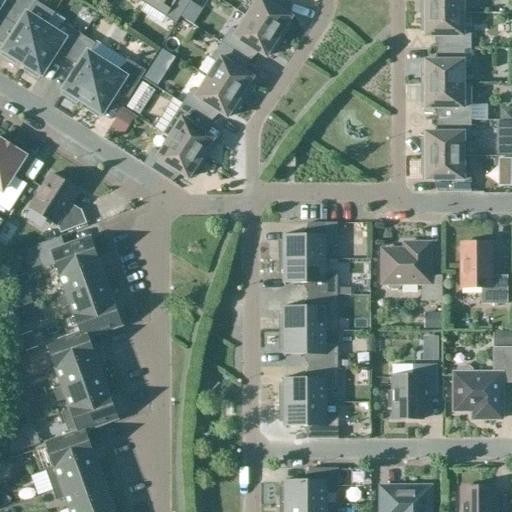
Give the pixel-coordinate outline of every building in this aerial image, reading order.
[(0,0),(0,22),(4,25),(20,0),(0,0)] [(7,46),(1,55),(17,65),(19,61),(22,63),(46,26),(54,13),(37,2),(34,0),(20,0),(4,25),(16,32),(7,46)] [(148,0),(148,1),(167,14),(165,17),(176,24),(191,0),(148,0)] [(247,17),(282,39),(292,24),(289,22),(292,17),(279,9),(285,0),(253,0),(257,2),(247,17)] [(422,0),(422,13),(464,13),(463,0),(422,0)] [(194,26),(204,11),(192,3),(183,18),(194,26)] [(441,36),(441,49),(471,49),(471,30),(464,30),(464,13),(422,13),(422,31),(426,31),(426,36),(441,36)] [(232,27),(221,43),(247,60),(254,49),(266,57),(270,52),(273,54),(282,39),(247,17),(244,21),(238,32),(232,27)] [(68,59),(83,36),(71,28),(70,28),(63,23),(57,32),(46,26),(22,63),(26,65),(23,69),(39,79),(57,51),(68,59)] [(83,102),(107,64),(90,53),(96,44),(83,36),(68,59),(79,66),(62,93),(78,103),(80,100),(83,102)] [(218,63),(208,78),(243,100),(253,85),(250,83),(253,78),(240,70),(247,60),(221,43),(211,59),(218,63)] [(471,49),(441,49),(441,61),(426,61),(426,67),(422,67),(422,85),(464,85),(464,67),(471,67),(471,49)] [(174,60),(161,52),(143,80),(156,88),(174,60)] [(107,64),(83,102),(86,104),(84,108),(100,118),(118,90),(129,97),(146,71),(129,61),(117,71),(107,64)] [(183,104),(208,120),(215,110),(228,118),(231,113),(234,115),(243,100),(208,78),(202,87),(199,93),(192,88),(183,104)] [(142,82),(126,108),(139,116),(155,90),(142,82)] [(471,85),(464,85),(422,85),(422,103),(426,103),(426,108),(441,108),(441,121),(471,121),(471,85)] [(183,104),(163,134),(204,161),(214,146),(211,144),(214,139),(202,131),(208,120),(183,104)] [(501,113),(501,121),(511,121),(511,109),(505,109),(501,113)] [(122,112),(112,128),(124,136),(134,120),(122,112)] [(481,132),(497,128),(494,117),(479,121),(481,132)] [(471,139),(471,121),(441,121),(441,133),(426,133),(426,139),(422,139),(422,157),(464,157),(464,139),(471,139)] [(204,161),(163,134),(163,135),(169,139),(160,153),(154,149),(144,165),(169,181),(176,171),(189,179),(192,174),(195,176),(204,161)] [(511,140),(495,140),(495,155),(511,155),(511,140)] [(14,151),(15,149),(5,143),(4,144),(0,141),(0,205),(9,212),(26,185),(13,176),(24,157),(14,151)] [(284,154),(284,167),(295,167),(295,154),(284,154)] [(464,157),(422,157),(422,175),(426,175),(426,180),(441,180),(441,193),(471,193),(471,174),(464,174),(464,157)] [(498,158),(498,187),(511,187),(511,158),(498,158)] [(58,226),(61,234),(87,224),(82,210),(79,211),(66,203),(75,189),(51,175),(30,208),(58,226)] [(279,242),(279,260),(324,260),(324,247),(337,247),(337,223),(308,223),(308,236),(284,236),(284,242),(279,242)] [(2,232),(0,234),(0,244),(6,249),(10,243),(8,236),(2,232)] [(61,238),(37,247),(46,269),(57,265),(61,276),(98,262),(90,241),(65,250),(61,238)] [(404,244),(404,250),(382,250),(382,284),(386,284),(386,286),(390,290),(398,290),(402,286),(402,284),(421,284),(421,301),(442,301),(442,275),(430,275),(430,244),(404,244)] [(461,244),(461,288),(482,288),(482,304),(508,304),(508,276),(492,276),(492,244),(461,244)] [(129,260),(117,262),(120,282),(132,280),(129,260)] [(308,283),(308,296),(338,296),(338,289),(338,273),(324,273),(324,260),(279,260),(279,278),(284,278),(284,283),(308,283)] [(98,262),(61,276),(68,296),(105,282),(98,262)] [(72,306),(75,316),(113,303),(105,282),(68,296),(58,300),(62,310),(72,306)] [(21,307),(32,303),(26,288),(16,292),(21,307)] [(284,314),(280,314),(280,332),(324,332),(324,319),(338,319),(338,296),(308,296),(308,308),(284,308),(284,314)] [(113,303),(75,316),(82,336),(83,336),(86,335),(87,336),(120,324),(113,303)] [(28,324),(40,320),(35,308),(24,312),(28,324)] [(441,330),(441,314),(427,314),(427,330),(441,330)] [(31,332),(20,336),(26,351),(36,347),(31,332)] [(324,344),(324,332),(280,332),(280,349),(284,349),(284,355),(309,355),(309,367),(338,367),(338,361),(338,344),(324,344)] [(511,333),(493,334),(493,348),(511,347),(511,333)] [(82,336),(48,348),(56,369),(94,355),(87,336),(86,335),(83,336),(82,336)] [(511,347),(493,348),(493,374),(472,374),(472,370),(469,366),(460,366),(457,370),(457,374),(454,374),(455,411),(473,411),(473,419),(502,419),(502,383),(511,382),(511,347)] [(439,348),(424,348),(424,360),(439,360),(439,348)] [(94,355),(56,369),(63,389),(101,376),(94,355)] [(20,359),(20,372),(29,372),(29,359),(20,359)] [(413,377),(392,377),(393,391),(388,391),(388,408),(393,408),(393,420),(423,419),(423,393),(438,393),(437,365),(413,365),(413,377)] [(338,390),(338,367),(309,367),(309,380),(285,380),(285,385),(280,385),(280,403),(325,403),(325,390),(338,390)] [(63,389),(54,393),(58,402),(67,399),(71,410),(108,396),(101,376),(63,389)] [(370,385),(359,385),(359,403),(370,403),(370,385)] [(22,404),(34,400),(29,387),(22,390),(22,404)] [(71,410),(62,413),(69,434),(116,417),(108,396),(71,410)] [(41,420),(34,400),(22,404),(29,425),(41,420)] [(325,403),(280,403),(280,421),(285,421),(285,427),(309,427),(309,440),(338,440),(338,416),(338,403),(325,403)] [(358,440),(370,440),(370,428),(358,428),(358,440)] [(14,441),(10,447),(13,454),(40,444),(36,433),(14,441)] [(85,433),(48,446),(55,468),(93,454),(85,433)] [(55,468),(46,471),(54,491),(100,474),(93,454),(55,468)] [(280,488),(280,505),(325,505),(325,492),(338,492),(338,469),(309,469),(309,482),(285,482),(285,488),(280,488)] [(9,470),(0,473),(0,483),(1,487),(13,483),(9,470)] [(100,474),(54,491),(57,501),(66,498),(70,508),(108,495),(100,474)] [(430,511),(430,488),(382,488),(381,511),(430,511)] [(494,511),(495,488),(461,488),(461,511),(494,511)] [(113,511),(108,495),(70,508),(71,511),(113,511)]
